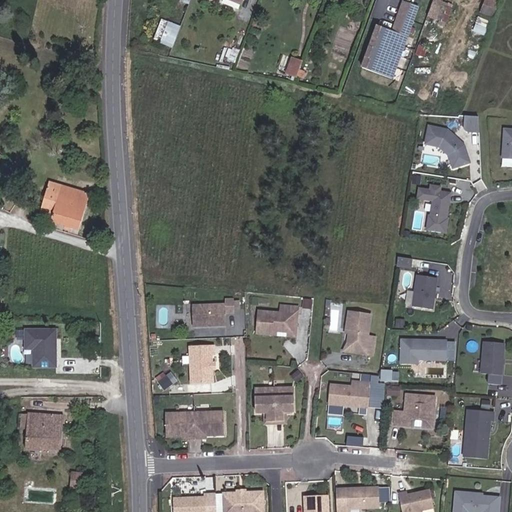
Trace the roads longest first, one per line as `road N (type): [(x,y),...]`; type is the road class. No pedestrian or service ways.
road 1 (secondary): [(139,466),(112,83),(116,0)]
road 2 (residential): [(139,466),(316,457),(392,463)]
road 3 (residential): [(511,196),(481,206),(463,292),(474,314),(511,318)]
road 4 (unknown): [(134,394),(0,401)]
road 5 (unknown): [(238,464),(239,340)]
